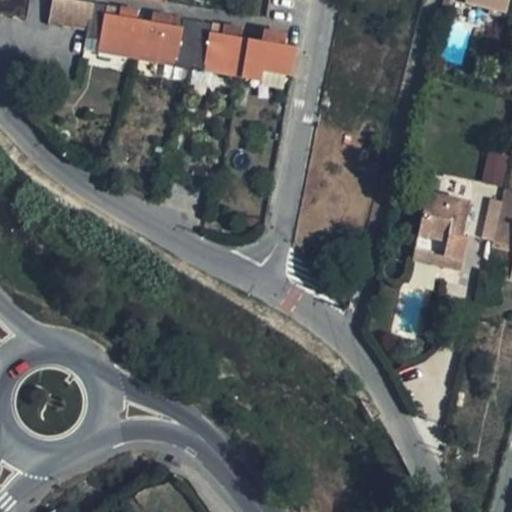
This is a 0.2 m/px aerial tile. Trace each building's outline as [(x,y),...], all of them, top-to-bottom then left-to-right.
[(0,0),(0,15),(26,20),(29,0),(0,0)] [(292,78),(296,50),(284,47),(287,35),(265,31),(262,44),(241,40),(243,31),(224,28),(222,36),(210,34),(211,25),(184,20),(182,29),(169,27),(171,18),(153,15),(152,24),(135,21),(137,12),(121,9),(119,19),(104,15),(106,6),(67,0),(52,0),(48,24),(88,31),(87,39),(100,41),(98,54),(262,83),(263,73),(292,78)] [(511,0),(449,0),(489,10),(488,17),(511,22),(511,0)] [(511,251),(511,266),(511,267),(510,277),(511,277),(511,192),(504,190),(499,210),(491,247),(511,251)] [(413,261),(460,271),(467,238),(462,237),(469,204),(427,194),(413,261)] [(511,251),(491,247),(487,262),(511,267),(511,266),(511,251)]
